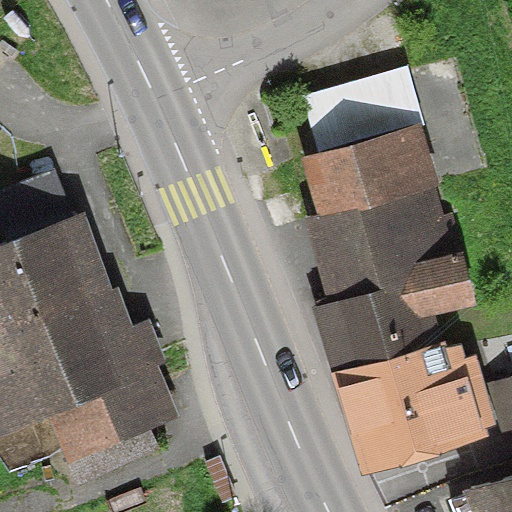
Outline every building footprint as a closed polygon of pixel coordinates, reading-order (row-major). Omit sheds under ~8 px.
[(445,257),(410,128),(316,155),(333,213),(313,219),(336,297),(315,303),(335,371),(434,344),(424,309),(469,299),(458,258),(452,260),(451,255),(445,257)] [(166,410),(157,384),(137,329),(117,336),(73,216),(67,218),(50,175),(0,194),(0,226),(6,242),(0,243),(0,435),(57,410),(75,450),(64,455),(77,484),(155,449),(142,421),(166,410)] [(436,351),(434,344),(335,371),(362,464),(478,427),(462,374),(445,379),(436,351)] [(498,412),(511,406),(511,381),(491,388),(498,412)] [(511,511),(511,477),(467,490),(469,494),(447,502),(451,511),(511,511)]
